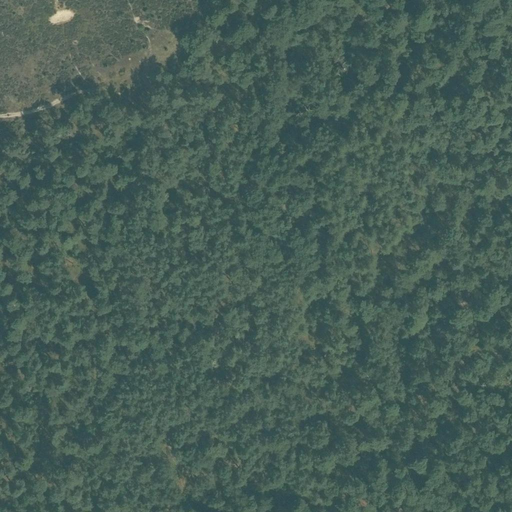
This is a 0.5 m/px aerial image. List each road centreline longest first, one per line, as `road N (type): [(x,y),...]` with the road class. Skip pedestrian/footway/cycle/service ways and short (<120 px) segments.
road 1 (track): [(164,136),(129,189),(113,274),(196,479)]
road 2 (track): [(0,115),(93,89),(114,91),(164,136)]
